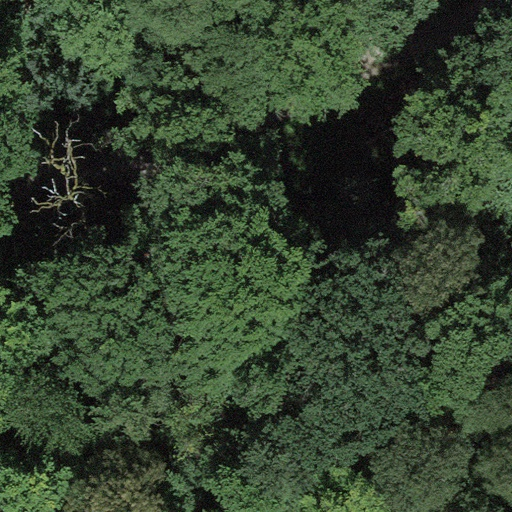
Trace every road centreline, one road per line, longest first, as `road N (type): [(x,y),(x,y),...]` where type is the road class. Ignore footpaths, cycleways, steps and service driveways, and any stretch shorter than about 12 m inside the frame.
road 1 (track): [(507,0),(219,148),(0,187)]
road 2 (track): [(247,511),(204,0)]
